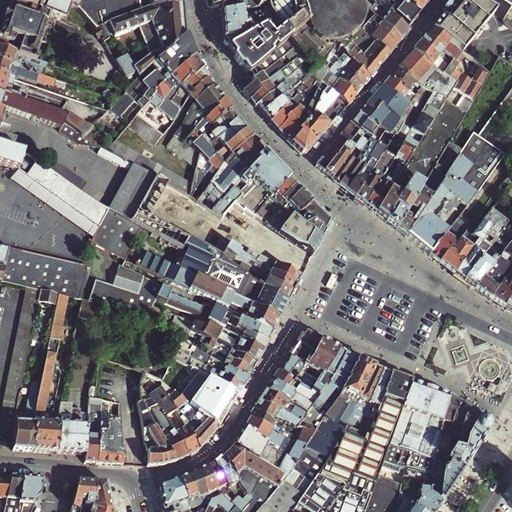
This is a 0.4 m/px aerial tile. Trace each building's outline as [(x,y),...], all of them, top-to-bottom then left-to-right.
[(42,33),(50,36),(57,16),(14,0),(11,0),(0,32),(0,49),(26,58),(36,61),(38,57),(35,56),(42,33)] [(107,25),(138,13),(136,0),(14,0),(57,16),(66,19),(71,6),(79,12),(94,30),(102,27),(107,25)] [(152,8),(182,6),(181,0),(136,0),(138,13),(152,8)] [(219,6),(248,0),(205,0),(207,8),(219,6)] [(220,16),(232,14),(264,5),(262,0),(248,0),(219,6),(220,16)] [(272,39),(267,33),(228,50),(246,75),(288,40),(305,25),(303,20),(304,19),(299,0),(262,0),(264,5),(232,14),(220,16),(222,41),(235,36),(235,33),(261,25),(267,33),(277,24),(282,30),(272,39)] [(373,17),(358,3),(354,0),(299,0),(304,19),(303,20),(305,25),(288,40),(295,48),(296,47),(303,55),(308,62),(310,59),(319,66),(320,67),(332,53),(336,57),(339,54),(346,45),(353,41),(359,32),(367,24),(373,17)] [(400,42),(408,33),(405,30),(374,2),(370,7),(365,3),(367,0),(354,0),(358,3),(373,17),(380,24),(400,42)] [(384,0),(380,4),(407,28),(418,15),(400,0),(384,0)] [(400,0),(418,15),(424,7),(415,0),(400,0)] [(460,54),(493,15),(470,0),(463,0),(459,4),(454,0),(447,9),(452,13),(445,21),(442,19),(439,22),(431,31),(460,54)] [(511,0),(470,0),(493,15),(502,21),(505,17),(508,11),(511,11),(511,0)] [(173,35),(184,34),(182,6),(152,8),(138,13),(107,25),(114,38),(139,28),(146,47),(173,35)] [(442,19),(445,21),(452,13),(447,9),(437,21),(439,22),(442,19)] [(394,49),(400,42),(380,24),(373,17),(367,24),(368,25),(370,26),(374,31),(394,49)] [(511,30),(511,21),(505,17),(502,21),(503,24),(511,30)] [(388,56),(394,49),(374,31),(372,33),(367,29),(370,26),(368,25),(367,24),(359,32),(368,40),(369,39),(388,56)] [(222,41),(228,50),(267,33),(261,25),(235,33),(235,36),(222,41)] [(102,44),(109,41),(102,27),(94,30),(102,44)] [(460,54),(431,31),(430,31),(423,38),(452,62),(454,63),(461,55),(460,54)] [(369,80),(380,66),(388,56),(369,39),(368,40),(359,32),(353,41),(346,45),(339,54),(369,80)] [(114,62),(129,87),(185,37),(184,34),(173,35),(146,47),(150,56),(133,69),(125,57),(114,62)] [(153,95),(151,94),(193,59),(185,37),(129,87),(125,91),(124,92),(125,93),(107,111),(116,119),(94,144),(100,149),(101,149),(106,152),(115,142),(128,127),(129,125),(125,121),(138,106),(140,107),(136,111),(139,113),(148,102),(153,95)] [(447,70),(452,62),(423,38),(419,44),(437,59),(447,70)] [(246,75),(251,81),(280,60),(285,55),(295,48),(288,40),(246,75)] [(447,70),(437,59),(419,44),(411,52),(441,78),(442,77),(447,70)] [(285,55),(292,64),(303,55),(296,47),(295,48),(285,55)] [(45,70),(24,63),(26,58),(0,49),(0,62),(38,75),(40,76),(42,77),(45,70)] [(444,102),(451,90),(454,85),(444,79),(442,77),(441,78),(411,52),(396,70),(414,86),(419,89),(431,96),(412,129),(410,131),(422,138),(434,117),(444,102)] [(355,96),(362,88),(335,66),(340,60),(336,57),(332,53),(320,67),(327,74),(355,96)] [(335,66),(362,88),(369,80),(339,54),(336,57),(340,60),(335,66)] [(254,108),(257,105),(276,92),(300,68),(308,62),(303,55),(292,64),(284,70),(257,91),(259,94),(249,101),(254,108)] [(24,63),(45,70),(46,65),(36,61),(26,58),(24,63)] [(180,110),(171,102),(179,89),(189,80),(190,82),(201,71),(193,59),(151,94),(153,95),(148,102),(139,113),(135,117),(141,121),(146,125),(151,129),(156,133),(162,137),(168,130),(180,110)] [(259,94),(257,91),(284,70),(280,65),(283,63),(280,60),(251,81),(250,82),(252,85),(242,92),(249,101),(259,94)] [(36,79),(38,75),(0,62),(0,76),(13,81),(14,81),(15,76),(35,82),(36,79)] [(263,114),(270,123),(286,107),(285,106),(297,95),(303,100),(312,86),(315,82),(318,84),(320,83),(327,74),(320,67),(319,66),(292,89),(263,114)] [(451,90),(472,102),(488,76),(477,67),(470,80),(470,83),(467,83),(467,81),(460,76),(454,85),(451,90)] [(257,105),(263,114),(292,89),(290,87),(305,74),(300,68),(276,92),(257,105)] [(408,94),(413,98),(419,89),(414,86),(396,70),(388,79),(408,94)] [(180,110),(188,98),(207,79),(201,71),(190,82),(189,80),(179,89),(171,102),(180,110)] [(355,96),(327,74),(320,83),(330,91),(329,93),(347,107),(355,96)] [(20,90),(11,87),(13,81),(0,76),(0,94),(66,117),(63,123),(83,137),(90,130),(62,110),(49,104),(18,93),(20,90)] [(53,86),(55,81),(43,77),(41,82),(53,86)] [(188,98),(194,103),(213,87),(207,79),(188,98)] [(408,107),(413,98),(408,94),(388,79),(381,88),(408,107)] [(293,132),(285,141),(299,155),(306,154),(336,118),(337,119),(347,107),(329,93),(330,91),(320,83),(318,84),(315,82),(312,86),(317,91),(304,113),(290,129),(293,132)] [(293,132),(290,129),(304,113),(317,91),(312,86),(303,100),(297,95),(285,106),(286,107),(270,123),(269,124),(285,141),(293,132)] [(203,120),(205,121),(216,110),(215,108),(222,100),(213,87),(194,103),(188,113),(180,128),(173,137),(174,138),(180,142),(183,144),(183,143),(195,129),(203,120)] [(398,121),(412,129),(431,96),(419,89),(413,98),(408,107),(381,88),(365,106),(374,114),(380,107),(395,119),(398,121)] [(511,112),(511,88),(500,104),(511,112)] [(0,121),(4,110),(60,129),(58,132),(76,145),(100,149),(101,149),(100,149),(94,144),(83,137),(63,123),(66,117),(0,94),(0,121)] [(202,137),(210,129),(230,110),(222,100),(215,108),(216,110),(205,121),(203,120),(195,129),(183,143),(186,145),(189,148),(190,148),(202,137)] [(396,231),(448,144),(465,115),(444,102),(434,117),(443,122),(418,162),(420,163),(400,197),(386,223),(396,231)] [(388,135),(396,125),(392,122),(395,119),(380,107),(374,114),(365,106),(357,116),(365,122),(375,130),(376,127),(384,132),(388,135)] [(214,133),(223,132),(236,121),(237,120),(230,110),(210,129),(202,137),(205,141),(214,133)] [(345,145),(347,146),(365,122),(357,116),(315,168),(323,174),(345,145)] [(128,127),(133,131),(141,121),(135,117),(129,125),(128,127)] [(420,163),(418,162),(443,122),(434,117),(422,138),(416,148),(418,149),(416,152),(414,151),(390,191),(389,191),(375,214),(386,223),(400,197),(420,163)] [(384,153),(394,160),(410,131),(412,129),(398,121),(395,119),(392,122),(396,125),(388,135),(393,137),(386,149),(384,153)] [(133,131),(138,135),(146,125),(141,121),(133,131)] [(206,164),(223,150),(244,132),(236,121),(223,132),(214,133),(205,141),(202,137),(190,148),(191,149),(196,153),(199,156),(195,169),(192,185),(188,198),(189,199),(199,184),(204,177),(210,168),(206,164)] [(368,139),(369,139),(375,130),(365,122),(347,146),(345,145),(323,174),(331,180),(353,150),(359,154),(361,152),(365,145),(365,144),(360,140),(363,135),(368,139)] [(0,146),(22,153),(26,141),(7,135),(10,128),(0,124),(0,146)] [(138,135),(144,139),(151,129),(146,125),(138,135)] [(144,139),(149,143),(156,133),(151,129),(144,139)] [(389,191),(390,191),(414,151),(416,148),(422,138),(410,131),(394,160),(403,165),(401,166),(400,166),(398,167),(397,169),(394,172),(388,169),(364,206),(375,214),(389,191)] [(207,187),(222,165),(229,157),(251,139),(244,132),(223,150),(206,164),(210,168),(204,177),(208,180),(204,185),(207,187)] [(149,143),(154,147),(162,137),(156,133),(149,143)] [(469,204),(504,157),(476,138),(472,135),(461,152),(441,182),(442,183),(405,238),(428,257),(454,223),(469,204)] [(167,148),(172,152),(180,142),(174,138),(167,148)] [(217,205),(218,205),(257,163),(254,161),(263,153),(251,139),(229,157),(222,165),(207,187),(204,191),(196,203),(199,205),(201,202),(205,199),(209,202),(206,205),(205,204),(203,207),(211,212),(217,205)] [(106,152),(115,157),(122,146),(117,143),(115,142),(106,152)] [(172,152),(178,156),(186,145),(183,143),(183,144),(180,142),(172,152)] [(346,192),(354,198),(384,153),(386,149),(376,144),(373,149),(365,164),(346,192)] [(442,183),(441,182),(461,152),(448,144),(396,231),(405,238),(442,183)] [(178,156),(183,160),(191,149),(190,148),(189,148),(186,145),(178,156)] [(346,192),(365,164),(373,149),(365,145),(361,152),(359,154),(360,155),(338,186),(346,192)] [(0,164),(18,170),(18,171),(99,228),(107,212),(97,205),(44,168),(24,154),(22,153),(0,146),(0,280),(0,281),(1,282),(25,288),(39,291),(57,295),(67,298),(80,301),(87,267),(1,247),(0,249),(0,164)] [(115,157),(121,160),(128,149),(122,146),(115,157)] [(132,166),(127,163),(121,160),(115,157),(106,152),(101,149),(100,149),(98,154),(129,171),(132,166)] [(121,160),(127,163),(133,152),(128,149),(121,160)] [(183,160),(188,164),(196,153),(191,149),(183,160)] [(331,180),(338,186),(360,155),(359,154),(353,150),(331,180)] [(132,166),(133,166),(139,155),(133,152),(127,163),(132,166)] [(188,164),(195,169),(199,156),(196,153),(188,164)] [(268,200),(288,180),(274,165),(263,153),(254,161),(257,163),(218,205),(217,205),(211,212),(220,218),(233,205),(242,212),(243,211),(253,219),(268,200)] [(364,206),(388,169),(394,160),(384,153),(354,198),(364,206)] [(133,166),(138,170),(145,159),(139,155),(133,166)] [(101,199),(104,196),(51,159),(44,168),(97,205),(101,199)] [(138,170),(144,173),(150,162),(145,159),(138,170)] [(144,173),(150,176),(157,165),(150,162),(144,173)] [(97,232),(99,228),(18,171),(18,170),(0,164),(0,170),(14,175),(10,179),(93,238),(97,232)] [(155,179),(156,180),(162,168),(157,165),(150,176),(155,179)] [(107,212),(130,224),(155,179),(150,176),(144,173),(138,170),(133,166),(132,166),(111,205),(101,199),(97,205),(107,212)] [(156,180),(161,183),(168,171),(162,168),(156,180)] [(167,186),(173,174),(168,171),(161,183),(167,186)] [(167,186),(173,189),(179,178),(173,174),(167,186)] [(173,189),(179,193),(185,181),(179,178),(173,189)] [(298,279),(299,279),(312,257),(253,219),(243,211),(242,212),(233,205),(220,218),(211,212),(203,207),(199,205),(196,203),(189,199),(188,198),(179,193),(173,189),(167,186),(161,183),(156,180),(155,179),(130,224),(140,229),(180,251),(187,241),(188,239),(220,258),(224,251),(229,244),(240,251),(245,254),(245,255),(248,250),(298,279)] [(268,200),(275,206),(294,186),(288,180),(268,200)] [(179,193),(188,198),(192,185),(185,181),(179,193)] [(189,199),(196,203),(204,191),(199,184),(189,199)] [(275,206),(281,211),(300,192),(294,186),(275,206)] [(303,211),(311,204),(300,192),(281,211),(286,214),(288,212),(290,214),(298,206),(303,211)] [(312,257),(321,241),(295,221),(286,214),(281,211),(275,206),(268,200),(253,219),(312,257)] [(325,233),(331,223),(311,204),(303,211),(298,206),(290,214),(288,212),(286,214),(295,221),(296,219),(304,216),(325,233)] [(453,276),(463,283),(507,223),(490,211),(480,224),(469,238),(476,244),(453,276)] [(131,248),(140,229),(130,224),(107,212),(99,228),(97,232),(131,248)] [(321,241),(325,233),(304,216),(296,219),(295,221),(321,241)] [(439,265),(453,276),(476,244),(469,238),(480,224),(476,220),(466,233),(450,255),(448,253),(439,265)] [(482,282),(501,256),(511,240),(511,225),(508,222),(507,223),(463,283),(474,290),(480,280),(482,282)] [(448,253),(450,255),(466,233),(454,223),(428,257),(433,261),(439,265),(448,253)] [(125,261),(131,249),(131,248),(97,232),(93,238),(91,243),(125,261)] [(264,287),(220,258),(188,239),(187,241),(181,251),(180,251),(172,268),(142,254),(136,267),(169,282),(177,270),(258,309),(278,320),(287,302),(264,287)] [(503,309),(511,296),(511,240),(501,256),(511,263),(511,268),(489,301),(503,309)] [(224,251),(236,258),(240,251),(229,244),(224,251)] [(125,261),(134,266),(140,253),(131,249),(125,261)] [(295,285),(298,279),(248,250),(245,255),(295,285)] [(268,279),(240,261),(236,258),(224,251),(220,258),(264,287),(287,302),(291,295),(268,279)] [(291,295),(295,285),(245,255),(245,254),(240,261),(268,279),(291,295)] [(474,290),(489,301),(511,268),(511,263),(501,256),(482,282),(480,280),(474,290)] [(111,286),(113,287),(122,267),(118,266),(111,286)] [(139,296),(145,278),(122,267),(113,287),(139,296)] [(244,322),(272,334),(278,320),(258,309),(177,270),(169,282),(246,318),(244,322)] [(145,320),(151,307),(155,301),(196,318),(200,311),(200,309),(168,296),(170,292),(157,286),(157,285),(155,283),(145,278),(139,296),(113,287),(104,306),(145,320)] [(88,303),(104,306),(113,287),(111,286),(95,280),(88,303)] [(16,404),(23,373),(37,303),(39,291),(25,288),(22,302),(1,403),(0,421),(0,437),(13,439),(16,413),(16,404)] [(37,303),(55,307),(57,295),(39,291),(37,303)] [(62,323),(65,309),(67,298),(57,295),(55,307),(52,320),(62,323)] [(511,296),(503,309),(511,313),(511,296)] [(77,318),(100,324),(104,306),(88,303),(81,301),(77,318)] [(267,343),(272,334),(244,322),(213,308),(209,315),(200,311),(196,318),(224,330),(228,325),(267,343)] [(255,366),(263,352),(205,325),(203,328),(193,324),(175,317),(170,330),(185,336),(186,337),(189,332),(196,336),(201,338),(255,366)] [(267,343),(228,325),(224,330),(196,318),(193,324),(203,328),(205,325),(263,352),(267,343)] [(186,337),(193,341),(196,336),(189,332),(186,337)] [(294,369),(298,373),(307,358),(309,360),(319,342),(305,334),(289,359),(297,365),(294,369)] [(182,343),(190,348),(193,341),(186,337),(185,336),(182,343)] [(251,373),(255,366),(201,338),(198,344),(204,347),(251,373)] [(320,392),(315,390),(338,352),(319,342),(309,360),(307,358),(298,373),(294,379),(291,384),(293,386),(287,395),(272,385),(267,392),(288,406),(291,407),(295,409),(300,412),(305,415),(318,400),(316,398),(320,392)] [(173,360),(237,397),(247,380),(224,367),(219,376),(190,360),(195,351),(190,348),(182,343),(173,360)] [(32,453),(56,454),(59,417),(43,415),(50,381),(52,382),(55,368),(53,367),(57,349),(47,346),(39,386),(35,406),(32,453)] [(247,380),(251,373),(204,347),(200,354),(224,367),(247,380)] [(322,388),(326,390),(333,377),(344,355),(338,352),(315,390),(320,392),(322,388)] [(313,434),(356,362),(344,355),(333,377),(326,390),(322,388),(320,392),(316,398),(318,400),(305,415),(301,421),(297,428),(302,430),(313,434)] [(294,369),(297,365),(289,359),(278,374),(286,380),(289,375),(294,379),(298,373),(294,369)] [(232,405),(237,397),(173,360),(170,365),(179,371),(232,405)] [(291,511),(343,429),(373,370),(356,362),(313,434),(305,447),(296,463),(285,480),(262,507),(269,511),(291,511)] [(354,433),(358,426),(362,416),(380,373),(373,370),(344,429),(354,433)] [(225,417),(232,405),(179,371),(173,379),(182,386),(225,417)] [(293,386),(291,384),(294,379),(289,375),(286,380),(278,374),(277,373),(269,383),(272,385),(287,395),(293,386)] [(354,433),(366,438),(382,396),(381,395),(388,377),(380,373),(362,416),(367,418),(363,428),(358,426),(354,433)] [(217,429),(225,417),(182,386),(173,379),(165,374),(161,383),(173,394),(197,415),(217,429)] [(379,467),(409,385),(410,384),(388,377),(381,395),(382,396),(366,438),(354,433),(344,429),(343,429),(291,511),(362,511),(376,476),(379,467)] [(207,441),(217,429),(197,415),(173,394),(161,383),(159,390),(160,390),(166,399),(177,416),(180,414),(197,433),(207,441)] [(12,452),(32,453),(35,406),(39,386),(30,384),(26,406),(25,414),(16,413),(13,439),(12,452)] [(430,477),(438,435),(442,414),(448,399),(409,385),(379,467),(397,474),(398,469),(421,475),(425,476),(430,477)] [(177,416),(166,399),(160,390),(159,390),(148,398),(153,403),(156,406),(186,458),(198,451),(177,416)] [(291,407),(288,406),(267,392),(264,390),(258,401),(272,408),(273,407),(289,417),(295,409),(291,407)] [(447,437),(451,418),(460,406),(448,398),(448,399),(442,414),(438,435),(430,477),(429,482),(440,484),(440,480),(444,467),(445,467),(445,466),(445,463),(445,457),(445,451),(447,437)] [(84,464),(97,465),(99,424),(100,412),(101,401),(94,400),(88,399),(87,414),(85,456),(84,464)] [(468,413),(474,406),(465,399),(460,406),(468,413)] [(294,420),(289,417),(273,407),(272,408),(258,401),(252,411),(283,428),(285,424),(296,430),(297,428),(301,421),(299,420),(297,422),(294,420)] [(175,463),(186,458),(156,406),(153,403),(140,404),(137,405),(144,446),(145,446),(146,452),(147,452),(147,468),(161,467),(175,463)] [(56,454),(85,456),(87,414),(79,414),(79,411),(70,410),(71,406),(60,405),(59,417),(56,454)] [(455,448),(461,422),(468,413),(460,406),(451,418),(447,437),(445,451),(451,453),(457,454),(457,450),(455,448)] [(478,421),(483,414),(474,406),(468,413),(478,421)] [(300,412),(295,409),(289,417),(294,420),(300,412)] [(281,431),(283,428),(252,411),(247,420),(248,421),(266,430),(293,443),(295,440),(284,432),(281,431)] [(464,442),(470,432),(478,421),(468,413),(461,422),(455,448),(457,450),(457,454),(461,455),(463,446),(464,442)] [(207,441),(197,433),(180,414),(177,416),(198,451),(198,450),(207,441)] [(242,431),(296,463),(305,447),(297,442),(297,441),(295,440),(293,443),(266,430),(248,421),(242,431)] [(445,457),(445,463),(461,473),(484,438),(483,437),(485,436),(486,435),(487,433),(487,430),(486,428),(485,426),(483,425),(482,424),(481,423),(478,421),(470,432),(464,442),(463,446),(461,455),(457,454),(451,453),(449,458),(445,457)] [(111,466),(121,466),(119,423),(106,422),(106,424),(105,424),(106,452),(111,452),(111,466)] [(111,452),(106,452),(105,424),(99,424),(97,465),(111,466),(111,452)] [(313,434),(302,430),(297,441),(297,442),(305,447),(313,434)] [(285,480),(296,463),(242,431),(231,449),(285,480)] [(257,511),(262,507),(285,480),(231,449),(220,459),(238,483),(240,487),(245,493),(249,497),(253,500),(242,511),(257,511)] [(227,489),(238,483),(220,459),(213,465),(220,475),(227,489)] [(444,467),(440,480),(440,484),(438,502),(441,504),(461,473),(445,463),(445,466),(445,467),(444,467)] [(240,503),(227,489),(220,475),(213,465),(205,470),(216,490),(220,497),(236,511),(242,511),(253,500),(249,497),(245,493),(244,495),(245,497),(240,503)] [(220,497),(216,490),(205,470),(195,474),(210,503),(220,497)] [(209,503),(210,503),(195,474),(186,478),(199,507),(201,506),(200,509),(203,509),(204,507),(207,508),(209,503)] [(362,511),(391,511),(399,487),(376,476),(362,511)] [(0,499),(6,500),(9,478),(0,477),(0,499)] [(18,511),(22,480),(22,478),(9,478),(6,500),(4,511),(18,511)] [(201,506),(199,507),(186,478),(176,481),(189,510),(197,508),(200,509),(201,506)] [(31,511),(39,496),(39,494),(41,481),(22,480),(18,511),(31,511)] [(189,511),(189,510),(176,481),(161,486),(157,493),(161,511),(189,511)] [(92,511),(110,511),(104,485),(77,483),(68,511),(80,511),(81,511),(89,511),(90,511),(92,511)] [(413,511),(414,511),(435,511),(441,504),(438,502),(429,495),(430,490),(420,489),(418,501),(413,511)] [(236,511),(220,497),(210,503),(209,503),(207,508),(206,511),(204,511),(236,511)] [(395,511),(414,511),(413,511),(398,500),(395,511)]
